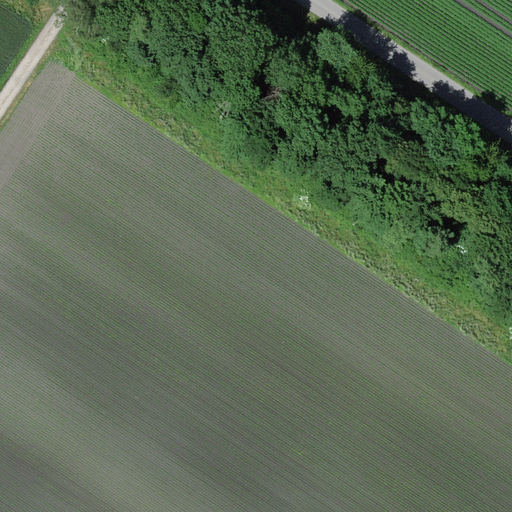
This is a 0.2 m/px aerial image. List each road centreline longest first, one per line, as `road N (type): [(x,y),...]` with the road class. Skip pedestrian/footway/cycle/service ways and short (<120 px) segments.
road 1 (track): [(511,133),(312,0)]
road 2 (track): [(71,0),(0,108)]
